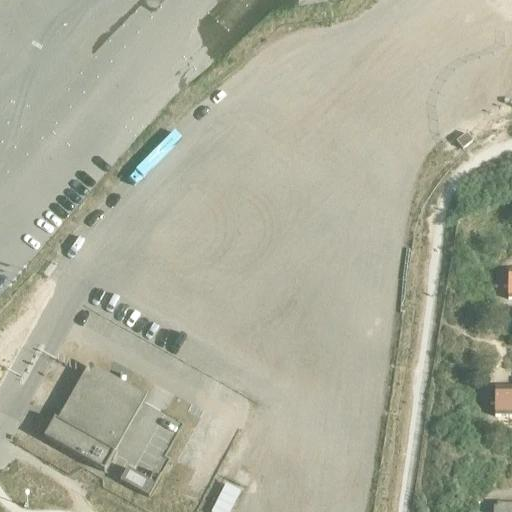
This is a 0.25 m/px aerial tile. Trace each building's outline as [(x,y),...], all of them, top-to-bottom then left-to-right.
[(8,0),(0,9),(0,29),(29,57),(57,28),(28,0),(8,0)] [(35,0),(62,25),(81,6),(74,0),(35,0)] [(435,23),(444,42),(462,33),(453,14),(435,23)] [(0,36),(0,91),(27,63),(0,36)] [(371,109),(390,126),(407,108),(388,91),(371,109)] [(426,160),(441,144),(412,117),(397,132),(426,160)] [(339,159),(333,168),(353,180),(358,170),(339,159)] [(343,314),(336,328),(346,333),(353,319),(343,314)] [(43,439),(76,457),(116,386),(90,371),(61,423),(54,420),(43,439)] [(326,376),(316,397),(338,408),(348,386),(326,376)] [(116,386),(76,457),(103,473),(114,454),(111,452),(140,400),(116,386)] [(511,416),(511,387),(495,388),(495,396),(490,396),(490,405),(495,405),(495,417),(511,416)] [(23,422),(46,426),(49,412),(25,408),(23,422)] [(278,424),(243,501),(265,511),(300,434),(278,424)] [(296,461),(276,511),(314,511),(320,497),(321,497),(330,474),(296,461)] [(127,469),(119,482),(148,498),(161,476),(154,472),(148,481),(127,469)]
